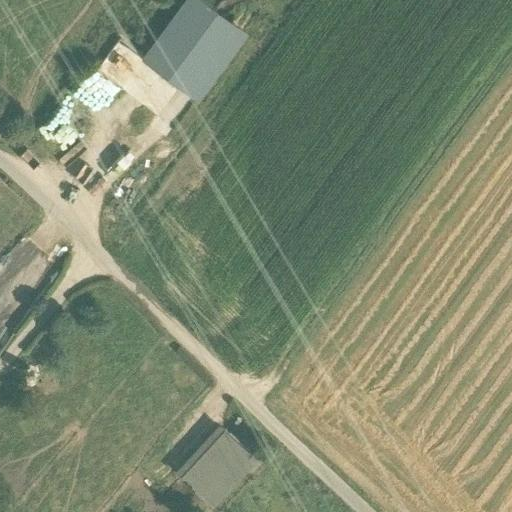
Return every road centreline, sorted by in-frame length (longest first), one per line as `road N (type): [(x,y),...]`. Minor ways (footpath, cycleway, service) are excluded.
road 1 (track): [(365,511),(0,163)]
road 2 (track): [(262,411),(511,72)]
